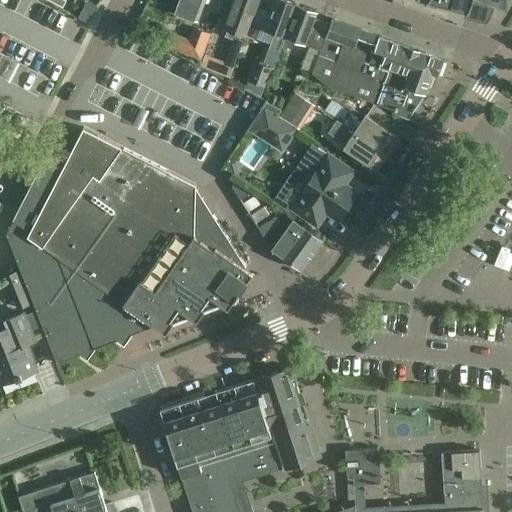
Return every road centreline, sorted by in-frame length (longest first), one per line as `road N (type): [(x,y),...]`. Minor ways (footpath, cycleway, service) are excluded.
road 1 (residential): [(506,60),(324,316)]
road 2 (residential): [(0,172),(26,187),(125,0)]
road 3 (residential): [(324,316),(124,394)]
road 4 (residential): [(324,316),(339,340),(511,359)]
road 5 (residential): [(346,0),(506,60)]
road 6 (residential): [(124,394),(0,444)]
road 7 (residential): [(163,511),(124,394)]
